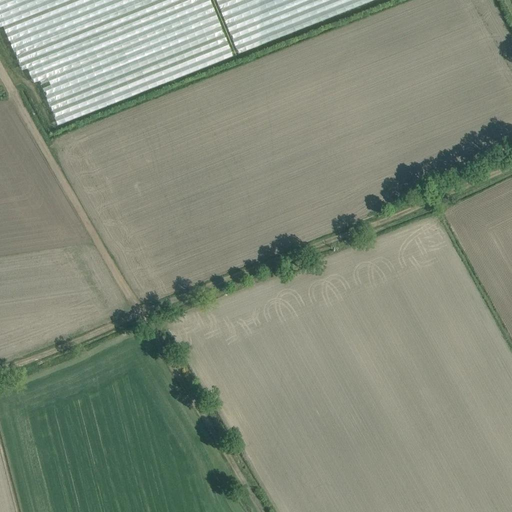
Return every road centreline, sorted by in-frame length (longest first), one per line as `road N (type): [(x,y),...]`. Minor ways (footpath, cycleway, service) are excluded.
road 1 (track): [(511,166),(137,312)]
road 2 (track): [(137,312),(0,84)]
road 3 (unknown): [(253,511),(137,312)]
road 4 (track): [(137,312),(0,369)]
